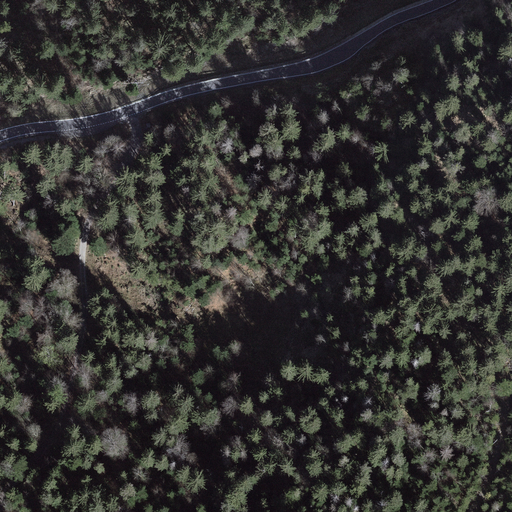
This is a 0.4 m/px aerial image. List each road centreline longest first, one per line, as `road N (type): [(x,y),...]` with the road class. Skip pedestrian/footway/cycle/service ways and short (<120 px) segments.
road 1 (secondary): [(0,136),(313,65),(445,0)]
road 2 (track): [(131,109),(136,146),(86,237),(83,326),(60,425),(0,504)]
